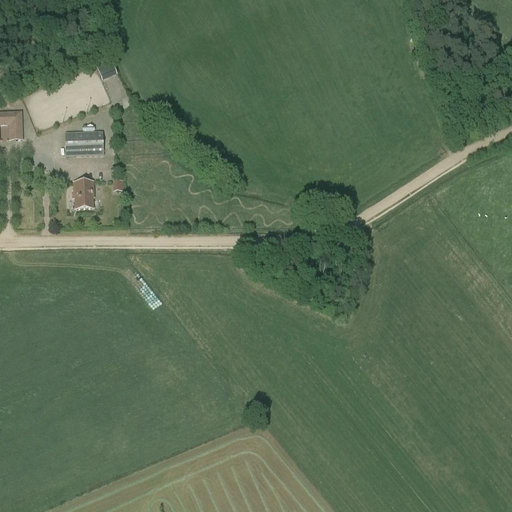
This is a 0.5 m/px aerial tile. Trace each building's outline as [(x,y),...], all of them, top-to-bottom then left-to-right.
[(96,69),(102,83),(116,77),(110,64),(96,69)] [(21,114),(0,114),(0,122),(15,122),(16,143),(22,143),(21,114)] [(65,136),(66,159),(103,157),(102,135),(65,136)] [(114,183),(114,194),(123,193),(123,183),(114,183)] [(94,202),(95,202),(95,192),(95,184),(76,185),(76,193),(77,203),(78,203),(78,214),(94,214),(94,202)]
